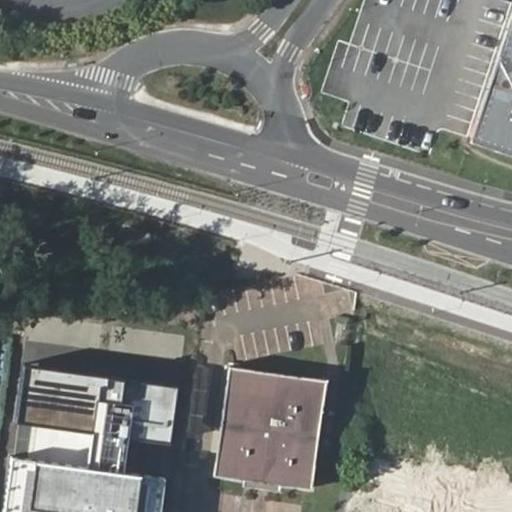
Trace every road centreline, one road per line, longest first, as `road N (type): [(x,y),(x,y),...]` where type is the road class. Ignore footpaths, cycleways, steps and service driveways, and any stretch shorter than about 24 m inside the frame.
road 1 (tertiary): [(234,170),(493,248)]
road 2 (tertiary): [(511,219),(288,152)]
road 3 (tertiary): [(288,152),(105,102)]
road 4 (residential): [(220,50),(146,52),(114,78),(105,102)]
road 5 (tertiary): [(0,99),(128,139)]
